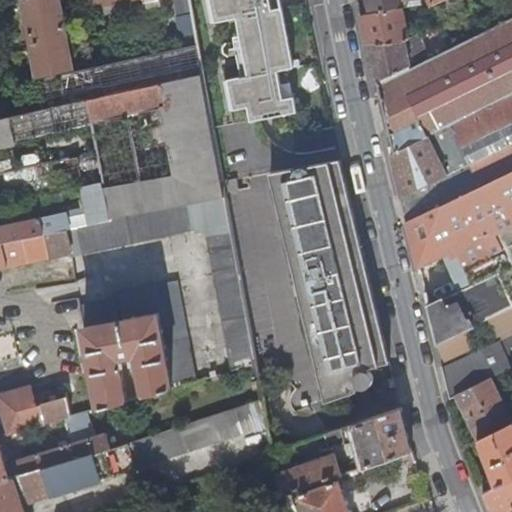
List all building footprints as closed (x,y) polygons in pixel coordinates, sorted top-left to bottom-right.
[(20,0),(36,80),(74,71),(60,0),(20,0)] [(228,19),(224,0),(207,0),(212,22),(228,19)] [(224,0),(228,19),(237,17),(236,16),(271,10),(269,0),(224,0)] [(367,0),(370,15),(402,9),(400,0),(367,0)] [(282,8),(277,9),(288,69),(294,68),(282,8)] [(277,9),(271,10),(236,16),(237,17),(239,32),(234,34),(235,41),(241,41),(248,75),(224,79),(230,110),(247,106),(250,120),(296,112),(293,97),(283,99),(277,71),(288,69),(277,9)] [(370,15),(360,16),(366,45),(404,41),(409,40),(402,9),(370,15)] [(511,16),(411,66),(378,82),(395,153),(429,137),(452,126),(498,103),(511,96),(511,16)] [(404,41),(366,45),(369,61),(374,84),(378,82),(411,66),(404,41)] [(41,109),(203,73),(197,44),(74,71),(36,80),(41,109)] [(0,142),(92,123),(168,106),(181,178),(104,193),(110,221),(225,196),(218,154),(203,73),(41,109),(0,117),(0,142)] [(407,222),(511,171),(511,96),(498,103),(452,126),(463,150),(441,161),(429,137),(395,153),(391,155),(407,222)] [(168,106),(92,123),(102,182),(104,193),(181,178),(168,106)] [(243,151),(257,146),(250,126),(236,131),(243,151)] [(452,126),(429,137),(441,161),(463,150),(452,126)] [(84,186),(102,182),(96,153),(78,157),(84,186)] [(51,175),(56,193),(84,186),(78,157),(49,164),(51,175)] [(390,363),(340,160),(310,165),(309,169),(305,168),(300,168),(296,171),(293,168),(270,172),(326,401),(357,391),(356,384),(354,378),(353,373),(360,371),(363,370),(390,363)] [(49,164),(5,174),(7,185),(51,175),(49,164)] [(511,171),(407,222),(418,266),(455,248),(472,284),(475,291),(451,302),(448,296),(427,305),(436,343),(435,344),(450,398),(458,395),(493,377),(501,373),(511,367),(511,171)] [(0,227),(0,244),(110,221),(104,193),(102,182),(84,186),(56,193),(35,198),(41,219),(0,227)] [(0,268),(71,253),(72,257),(195,229),(207,235),(231,370),(256,363),(238,267),(225,196),(110,221),(0,244),(0,268)] [(144,395),(197,380),(177,281),(118,292),(123,320),(119,321),(115,298),(80,305),(99,408),(128,400),(122,365),(127,364),(125,358),(132,356),(133,363),(138,362),(144,395)] [(472,284),(448,296),(451,302),(475,291),(472,284)] [(0,360),(18,357),(13,335),(0,337),(0,360)] [(511,367),(501,373),(504,378),(511,374),(511,367)] [(354,378),(356,384),(359,388),(366,389),(371,386),(374,381),(373,375),(368,371),(363,370),(360,371),(356,374),(354,378)] [(511,416),(493,377),(458,395),(479,441),(511,424),(511,416)] [(0,396),(0,405),(9,433),(72,416),(67,397),(37,405),(31,387),(1,395),(0,396)] [(0,481),(0,511),(24,511),(21,499),(24,498),(29,504),(143,467),(268,425),(262,398),(110,446),(0,481)] [(412,450),(401,408),(335,430),(338,437),(345,435),(347,444),(358,440),(365,466),(412,450)] [(511,424),(479,441),(497,487),(511,480),(511,424)] [(0,481),(110,446),(105,432),(35,454),(36,454),(4,464),(0,450),(0,444),(4,444),(0,436),(0,481)] [(293,459),(288,446),(274,452),(277,465),(293,459)] [(283,495),(350,471),(347,466),(337,470),(331,456),(279,475),(278,475),(283,495)] [(429,497),(422,478),(414,481),(422,499),(429,497)] [(511,480),(497,487),(484,494),(491,511),(508,511),(511,510),(511,480)] [(301,511),(349,511),(339,481),(296,496),(301,511)]
